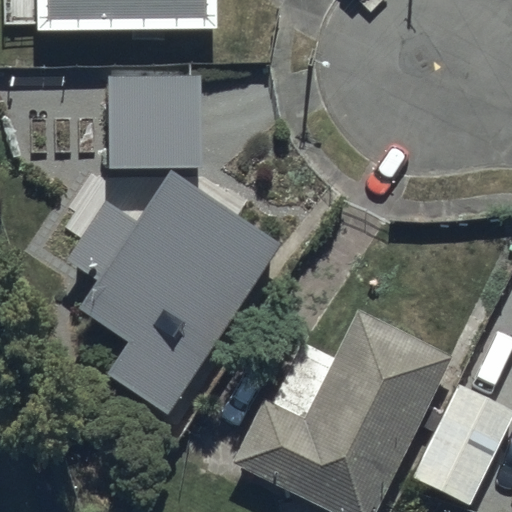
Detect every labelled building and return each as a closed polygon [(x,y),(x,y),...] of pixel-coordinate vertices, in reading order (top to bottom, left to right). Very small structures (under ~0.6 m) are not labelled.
[(216,0),(37,0),(38,31),(217,29),(216,0)] [(108,82),(107,173),(197,174),(197,83),(108,82)] [(124,351),(102,381),(161,420),(273,250),(166,179),(134,228),(104,208),(64,268),(95,288),(75,318),(124,351)] [(369,511),(388,474),(435,378),(443,362),(351,316),(329,360),(296,344),(265,408),(257,404),(227,466),(320,511),(369,511)] [(511,416),(453,388),(406,483),(465,511),(511,418),(511,416)] [(161,458),(126,511),(214,511),(223,498),(161,458)]
